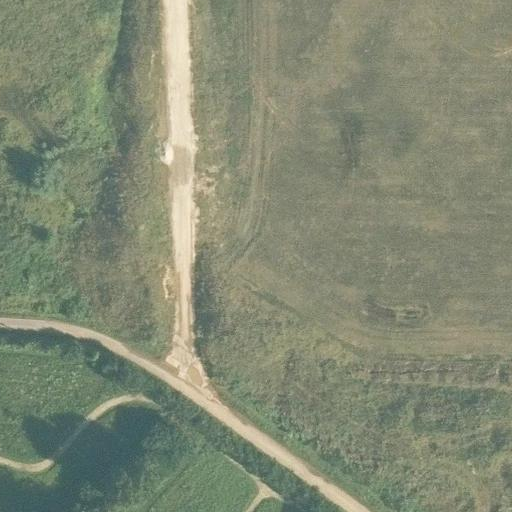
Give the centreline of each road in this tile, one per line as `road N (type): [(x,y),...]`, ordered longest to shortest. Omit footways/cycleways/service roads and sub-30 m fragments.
road 1 (residential): [(356,511),(102,334),(0,321)]
road 2 (track): [(177,0),(185,352),(176,386)]
